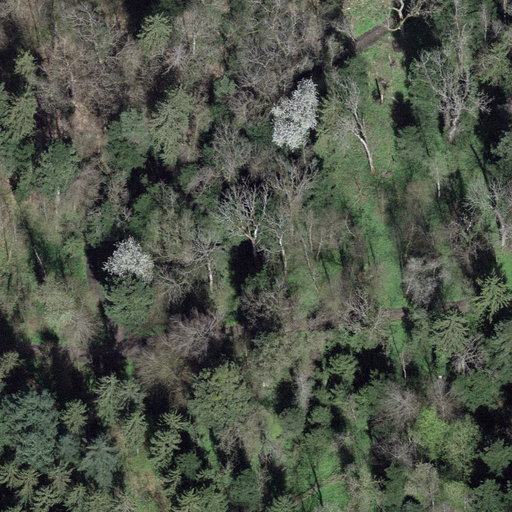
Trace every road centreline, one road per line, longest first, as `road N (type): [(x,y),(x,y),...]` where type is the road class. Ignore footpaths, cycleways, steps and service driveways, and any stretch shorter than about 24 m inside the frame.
road 1 (track): [(458,0),(385,27),(217,136),(104,228),(94,262),(121,353)]
road 2 (track): [(0,346),(121,353),(511,309)]
road 3 (track): [(0,350),(68,412),(136,511)]
